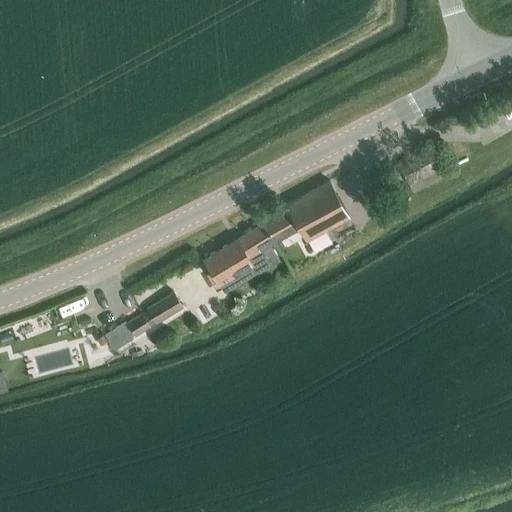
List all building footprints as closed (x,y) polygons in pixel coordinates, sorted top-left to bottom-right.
[(445,175),(440,166),(429,145),(398,162),(414,192),(445,175)] [(289,208),(204,257),(219,282),(223,290),(282,256),(273,240),(299,225),(314,251),(331,241),(324,229),(349,215),(329,180),(286,204),(289,208)] [(156,322),(181,306),(173,292),(147,308),(156,322)] [(143,313),(127,322),(134,334),(150,325),(143,313)] [(104,335),(97,339),(100,345),(107,341),(104,335)]
